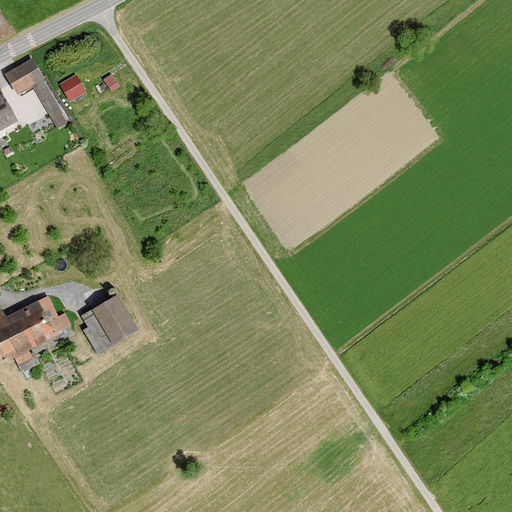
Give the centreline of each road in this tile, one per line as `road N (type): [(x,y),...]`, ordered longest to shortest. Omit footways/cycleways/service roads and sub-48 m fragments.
road 1 (track): [(99,7),(438,511)]
road 2 (secondary): [(0,55),(110,0)]
